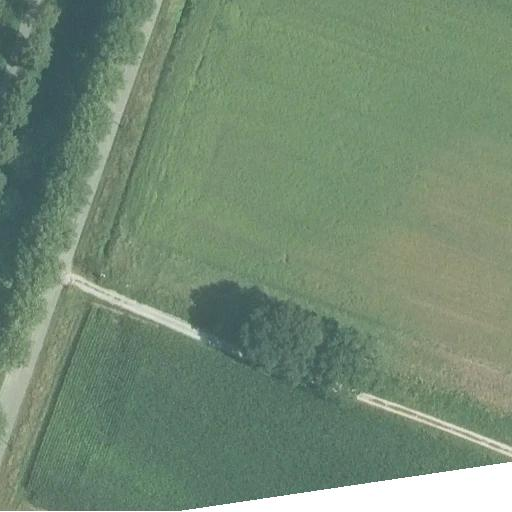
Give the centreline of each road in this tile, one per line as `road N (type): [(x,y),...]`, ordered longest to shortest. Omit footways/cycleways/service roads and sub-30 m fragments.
road 1 (track): [(60,271),(511,453)]
road 2 (tertiary): [(154,0),(0,445)]
